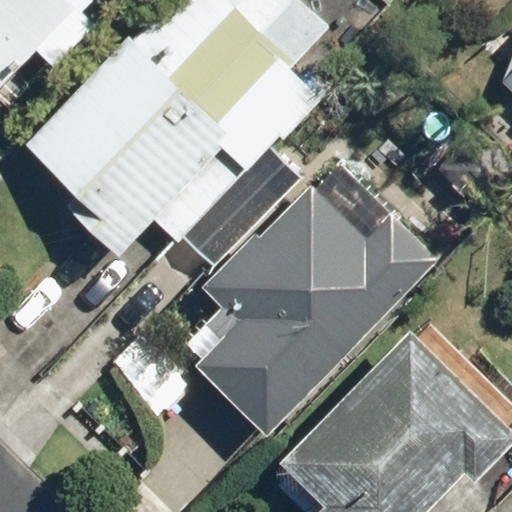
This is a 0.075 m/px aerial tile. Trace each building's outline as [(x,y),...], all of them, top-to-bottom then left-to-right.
[(0,0),(0,80),(88,0),(0,0)] [(288,65),(331,21),(309,0),(160,0),(24,138),(73,187),(61,199),(120,257),(131,246),(147,263),(180,230),(196,246),(284,156),(272,144),(320,96),(288,65)] [(511,64),(499,78),(511,90),(511,64)] [(204,279),(227,300),(189,339),(213,362),(207,368),(273,431),(443,252),(377,190),(348,221),(302,177),(204,279)] [(272,465),(321,511),(436,511),(511,433),(511,427),(405,326),(272,465)]
